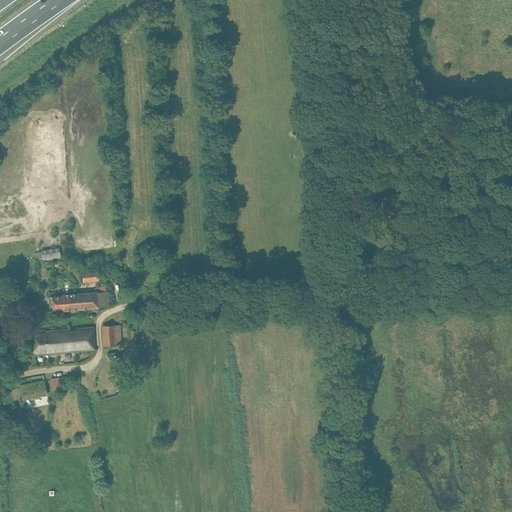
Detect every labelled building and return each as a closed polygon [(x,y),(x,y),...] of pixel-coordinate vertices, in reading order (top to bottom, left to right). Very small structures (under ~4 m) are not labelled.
[(38,260),(61,257),(59,245),(36,248),(38,260)] [(382,255),(364,261),(369,274),(386,268),(382,255)] [(98,271),(82,273),(83,282),(99,281),(98,271)] [(79,291),(79,294),(62,295),(62,297),(52,297),(52,301),(49,301),(49,306),(53,306),(53,310),(63,309),(63,310),(109,307),(108,292),(106,292),(106,286),(96,287),(97,293),(81,294),(81,291),(79,291)] [(121,335),(120,325),(102,326),(103,346),(122,345),(122,335),(121,335)] [(45,332),(34,334),(35,355),(94,350),(94,327),(76,328),(76,330),(70,331),(70,329),(45,331),(45,332)] [(118,352),(116,353),(106,353),(107,361),(118,360),(118,352)] [(50,379),(52,389),(52,391),(60,390),(58,378),(50,379)] [(44,381),(20,386),(23,400),(46,395),(44,381)]
